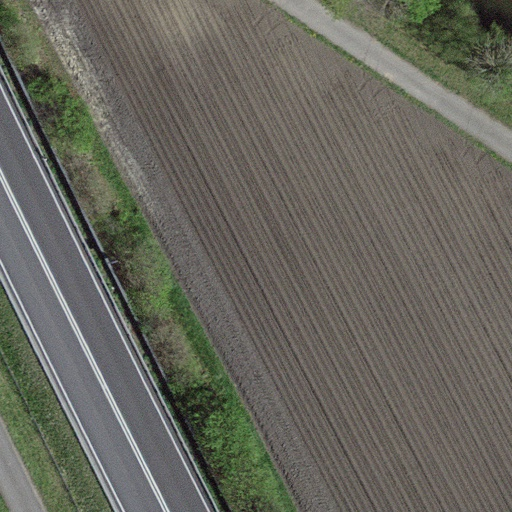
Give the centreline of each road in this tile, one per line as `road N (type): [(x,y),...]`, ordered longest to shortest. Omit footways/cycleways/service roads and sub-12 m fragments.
road 1 (trunk): [(166,511),(0,173)]
road 2 (track): [(511,145),(294,0)]
